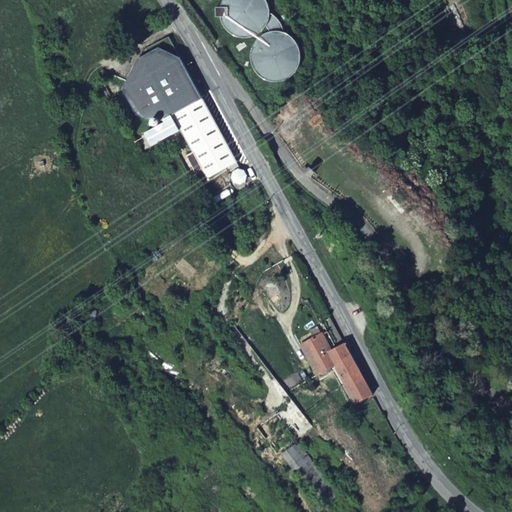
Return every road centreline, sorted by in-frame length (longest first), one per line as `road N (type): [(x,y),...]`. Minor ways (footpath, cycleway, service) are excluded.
road 1 (secondary): [(211,76),(407,439),(472,511)]
road 2 (residential): [(211,76),(227,78),(306,182),(358,230),(420,329),(511,408)]
